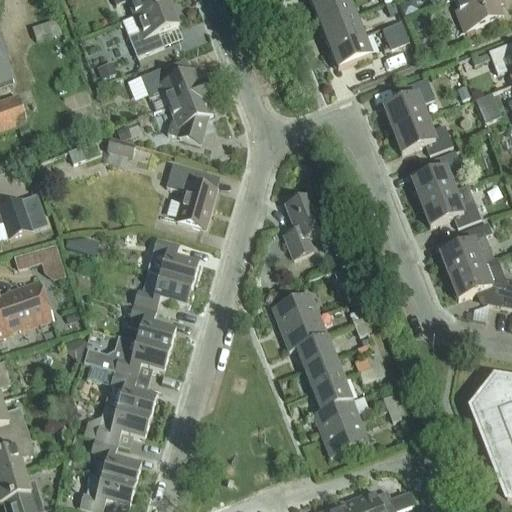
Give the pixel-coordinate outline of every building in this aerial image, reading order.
[(127,5),(133,21),(169,7),(165,0),(111,0),(115,10),(127,5)] [(307,0),(313,14),(347,0),(346,0),(307,0)] [(313,14),(321,34),(355,20),(347,0),(313,14)] [(504,8),(501,0),(462,0),(454,3),(458,14),(455,16),(464,37),(503,22),(498,11),(504,8)] [(396,4),(387,8),(392,20),(401,17),(396,4)] [(178,30),(169,7),(133,21),(139,36),(127,40),(136,62),(163,51),(158,38),(178,30)] [(321,34),(329,54),(363,40),(355,20),(321,34)] [(420,22),(412,26),(416,34),(421,32),(422,27),(420,22)] [(404,27),(384,35),(392,55),(412,47),(404,27)] [(371,61),(363,40),(329,54),(337,74),(371,61)] [(0,90),(14,86),(0,47),(0,90)] [(509,75),(511,83),(511,47),(475,62),(478,70),(491,65),(497,79),(509,75)] [(114,66),(98,72),(102,83),(118,78),(114,66)] [(166,72),(140,82),(149,104),(151,103),(156,116),(169,111),(204,97),(196,75),(172,85),(166,72)] [(383,112),(392,136),(426,123),(421,110),(434,105),(426,84),(403,93),(407,103),(383,112)] [(472,103),(467,90),(459,93),(465,107),(472,103)] [(171,126),(167,139),(200,148),(208,121),(213,119),(204,97),(169,111),(174,124),(171,126)] [(476,105),(485,128),(498,123),(491,107),(494,106),(491,99),(476,105)] [(18,100),(0,106),(0,136),(28,127),(18,100)] [(431,136),(426,123),(392,136),(401,159),(425,150),(429,160),(452,151),(444,130),(431,136)] [(126,131),(116,135),(121,146),(130,142),(126,131)] [(138,153),(113,147),(110,159),(134,165),(138,153)] [(81,153),(68,157),(72,169),(85,165),(81,153)] [(411,185),(420,209),(454,196),(449,183),(462,178),(454,157),(431,166),(435,176),(411,185)] [(172,168),(165,191),(184,197),(175,226),(203,234),(215,195),(207,192),(211,179),(172,168)] [(454,196),(420,209),(429,232),(453,223),(457,233),(480,224),(467,191),(454,196)] [(0,227),(3,226),(9,243),(32,235),(47,230),(36,200),(21,205),(21,204),(0,211),(0,227)] [(285,211),(294,236),(283,240),(293,264),(313,256),(307,243),(323,237),(309,201),(285,211)] [(491,239),(487,228),(459,239),(463,249),(439,258),(448,282),(495,264),(485,241),(491,239)] [(155,243),(147,277),(192,290),(198,268),(175,262),(178,250),(155,243)] [(55,251),(25,260),(28,271),(59,263),(55,251)] [(348,270),(343,258),(337,260),(342,272),(348,270)] [(495,264),(448,282),(457,305),(476,297),(481,308),(511,314),(511,285),(506,285),(497,263),(495,264)] [(334,277),(338,289),(347,285),(343,274),(334,277)] [(185,311),(192,290),(147,277),(141,298),(136,296),(132,310),(155,317),(159,303),(185,311)] [(0,342),(11,339),(9,334),(18,331),(19,335),(52,324),(39,285),(6,296),(8,300),(0,302),(0,342)] [(271,313),(279,334),(318,319),(310,298),(271,313)] [(138,334),(134,348),(168,357),(175,335),(152,329),(155,317),(132,310),(126,331),(138,334)] [(353,320),(358,331),(366,327),(362,317),(353,320)] [(288,357),(296,354),(327,342),(318,319),(279,334),(288,357)] [(371,338),(366,327),(358,331),(362,341),(371,338)] [(296,354),(304,374),(335,362),(327,342),(296,354)] [(113,377),(137,384),(141,371),(162,377),(168,357),(134,348),(122,344),(113,377)] [(371,362),(375,373),(383,370),(379,359),(371,362)] [(343,384),(335,362),(304,374),(312,396),(343,384)] [(0,407),(1,407),(0,402),(0,394),(13,390),(5,366),(0,368),(0,407)] [(389,383),(383,370),(375,373),(362,379),(367,392),(389,383)] [(134,396),(137,384),(113,377),(102,374),(99,385),(110,388),(104,410),(149,423),(155,402),(134,396)] [(312,396),(320,416),(351,404),(343,384),(312,396)] [(511,386),(493,384),(471,413),(506,503),(511,504),(511,386)] [(387,404),(391,416),(401,413),(397,401),(387,404)] [(313,419),(321,441),(360,426),(351,404),(320,416),(313,419)] [(1,407),(0,407),(0,444),(27,436),(19,413),(5,417),(1,407)] [(104,410),(93,444),(117,451),(121,438),(143,445),(149,423),(104,410)] [(405,425),(401,413),(391,416),(395,428),(405,425)] [(368,448),(360,426),(321,441),(330,463),(368,448)] [(0,444),(0,445),(4,457),(0,457),(0,483),(23,476),(19,463),(34,459),(27,436),(0,444)] [(114,463),(117,451),(93,444),(90,457),(106,461),(100,482),(134,492),(140,470),(114,463)] [(23,476),(0,483),(0,508),(3,507),(4,511),(44,511),(37,485),(27,488),(23,476)] [(123,511),(127,511),(134,492),(100,482),(89,479),(88,493),(86,500),(81,499),(78,511),(79,511),(102,511),(104,507),(123,511)] [(408,511),(412,511),(407,497),(389,504),(392,511),(390,511),(379,511),(373,496),(354,504),(356,511),(408,511)]
